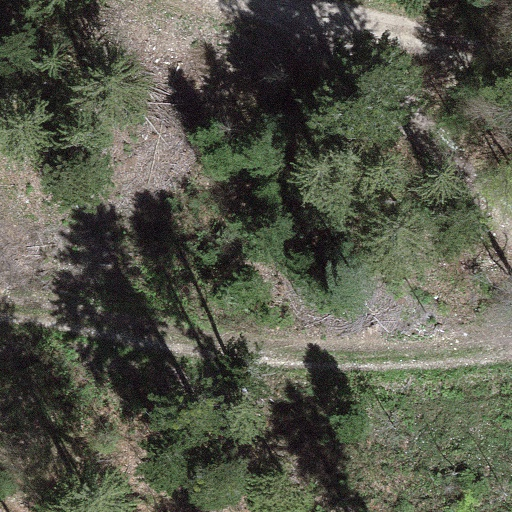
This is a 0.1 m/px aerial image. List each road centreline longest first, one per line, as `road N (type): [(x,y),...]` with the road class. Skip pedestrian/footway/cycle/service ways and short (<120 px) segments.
road 1 (track): [(201,0),(416,53),(511,87)]
road 2 (track): [(511,215),(384,0)]
